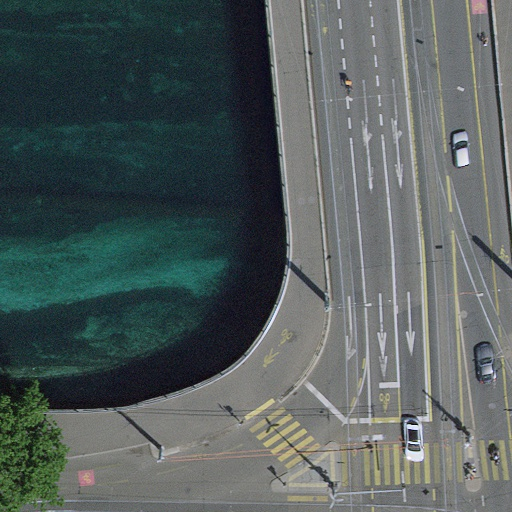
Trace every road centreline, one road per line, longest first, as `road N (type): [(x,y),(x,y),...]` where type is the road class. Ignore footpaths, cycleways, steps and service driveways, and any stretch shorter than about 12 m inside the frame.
road 1 (secondary): [(505,511),(455,0)]
road 2 (residential): [(392,284),(377,331),(302,427),(144,506)]
road 3 (secondary): [(366,0),(392,284)]
road 4 (secondary): [(392,284),(409,511)]
